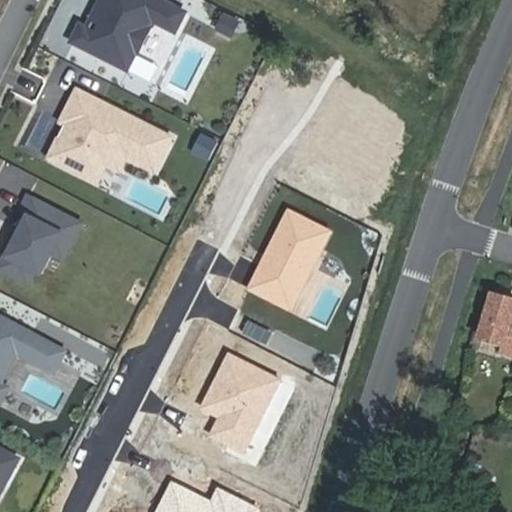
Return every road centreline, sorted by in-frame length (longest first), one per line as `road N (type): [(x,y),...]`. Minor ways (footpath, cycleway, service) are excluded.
road 1 (unclassified): [(340,511),(434,224)]
road 2 (residential): [(76,511),(204,246)]
road 3 (track): [(474,119),(261,0)]
road 4 (unclassified): [(434,224),(511,20)]
